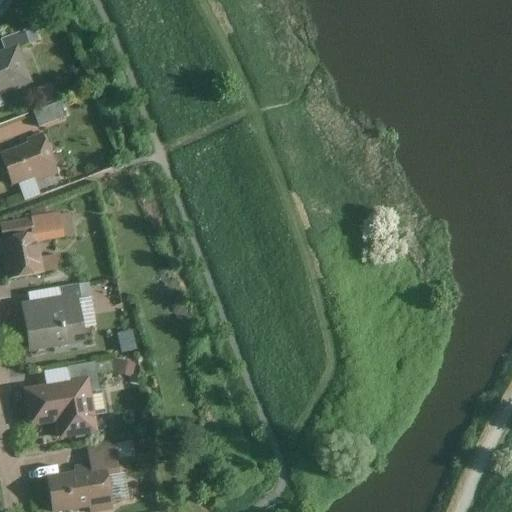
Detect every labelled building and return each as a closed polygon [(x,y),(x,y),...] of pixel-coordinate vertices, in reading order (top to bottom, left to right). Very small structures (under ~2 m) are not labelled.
[(0,37),(0,41),(3,48),(17,43),(19,46),(29,42),(24,29),(0,37)] [(0,93),(32,82),(19,46),(17,43),(3,48),(0,49),(0,93)] [(55,81),(40,86),(47,104),(62,98),(55,81)] [(60,101),(33,110),(38,125),(65,116),(60,101)] [(26,137),(28,142),(0,152),(0,159),(11,186),(33,178),(35,181),(58,173),(42,131),(26,137)] [(0,221),(0,236),(0,239),(35,234),(32,217),(0,221)] [(6,279),(43,272),(37,234),(35,234),(0,239),(0,238),(0,254),(2,255),(6,279)] [(58,287),(60,295),(76,293),(77,298),(81,298),(78,284),(58,287)] [(77,298),(76,293),(60,295),(20,303),(28,352),(85,343),(77,298)] [(66,367),(69,380),(89,377),(91,391),(100,390),(94,362),(66,367)] [(91,391),(89,377),(69,380),(20,389),(27,427),(55,423),(58,440),(98,435),(91,391)] [(118,442),(120,456),(134,454),(132,440),(118,442)] [(85,447),(88,464),(90,473),(105,471),(106,477),(119,474),(113,442),(85,447)] [(74,473),(46,477),(51,511),(68,511),(90,509),(90,511),(104,511),(112,511),(106,477),(105,471),(90,473),(88,464),(73,467),(74,473)]
